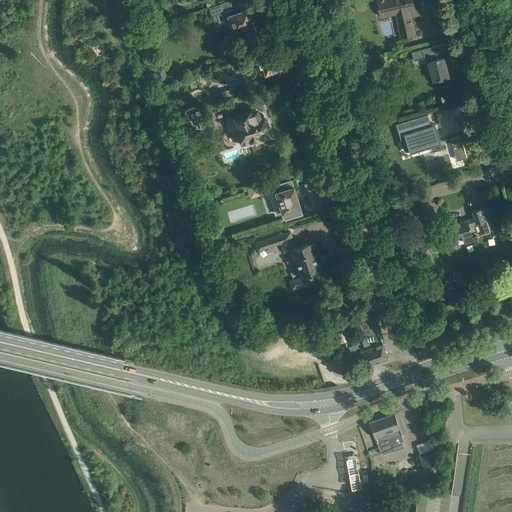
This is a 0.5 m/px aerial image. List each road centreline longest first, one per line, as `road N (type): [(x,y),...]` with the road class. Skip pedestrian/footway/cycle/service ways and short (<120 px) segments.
road 1 (secondary): [(236,397),(267,410),(328,410),(511,352)]
road 2 (secondary): [(511,333),(342,393),(236,397)]
road 3 (secondary): [(236,397),(0,340)]
road 4 (residential): [(356,217),(288,0)]
road 5 (residential): [(330,429),(511,372)]
road 6 (residential): [(356,217),(499,174)]
road 7 (residential): [(405,353),(356,217)]
road 8 (residential): [(499,174),(468,41)]
